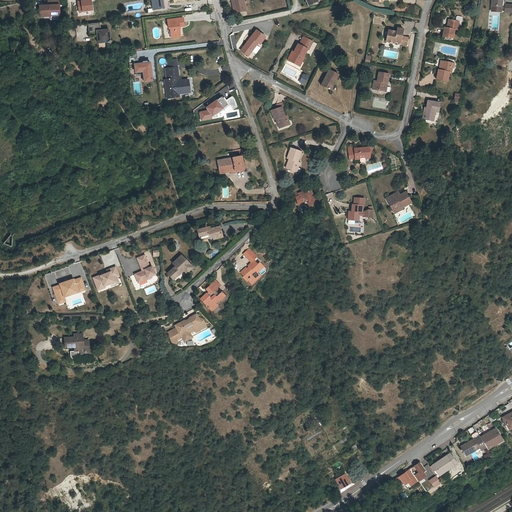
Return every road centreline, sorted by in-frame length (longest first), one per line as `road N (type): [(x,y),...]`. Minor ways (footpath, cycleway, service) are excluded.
road 1 (primary): [(324,511),(511,385)]
road 2 (residential): [(273,206),(207,207),(57,261)]
road 3 (residential): [(430,0),(400,130),(377,136),(350,123)]
road 4 (residential): [(231,62),(273,206)]
road 5 (residential): [(350,123),(231,62)]
road 6 (residential): [(273,206),(183,304)]
